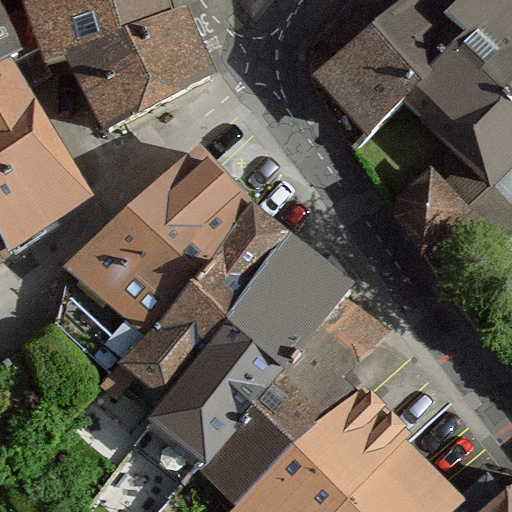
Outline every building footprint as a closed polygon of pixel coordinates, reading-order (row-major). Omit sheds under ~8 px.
[(166,0),(30,0),(22,3),(27,19),(39,53),(45,72),(61,66),(175,26),(166,0)] [(511,176),(511,0),(422,0),(392,26),(442,88),(410,115),(454,159),(402,204),(400,223),(427,264),(511,176)] [(0,74),(12,67),(39,53),(27,19),(9,27),(0,10),(0,74)] [(442,88),(392,26),(384,32),(372,17),(326,55),(325,62),(331,70),(323,77),(376,142),(410,115),(442,88)] [(175,26),(61,66),(103,133),(218,80),(185,23),(175,26)] [(0,237),(10,258),(98,205),(12,67),(0,74),(0,237)] [(115,380),(254,221),(201,165),(73,268),(60,332),(115,380)] [(168,412),(293,251),(254,221),(115,380),(104,393),(118,407),(137,389),(168,412)] [(0,263),(10,258),(0,237),(0,263)] [(203,474),(353,312),(358,304),(293,251),(168,412),(152,433),(203,474)] [(227,511),(243,511),(361,404),(351,394),(397,343),(353,312),(203,474),(167,511),(211,511),(218,504),(227,511)] [(349,511),(409,452),(361,404),(243,511),(349,511)] [(463,511),(468,508),(409,452),(349,511),(463,511)] [(511,511),(511,496),(508,501),(492,486),(468,508),(463,511),(511,511)]
